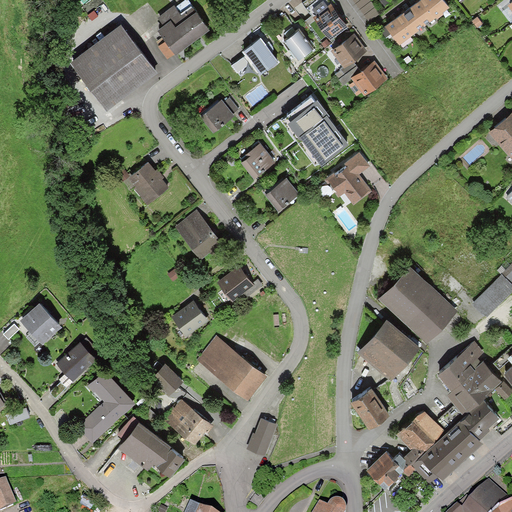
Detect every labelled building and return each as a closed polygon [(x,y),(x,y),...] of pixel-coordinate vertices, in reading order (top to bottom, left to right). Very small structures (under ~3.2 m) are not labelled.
[(168,60),(210,30),(187,0),(182,0),(158,17),(164,25),(158,29),(166,41),(158,46),(168,60)] [(311,13),(331,39),(348,26),(329,0),(311,13)] [(422,0),(411,9),(424,26),(435,18),(422,0)] [(442,0),(422,0),(435,18),(449,8),(442,0)] [(411,9),(398,18),(411,36),(424,26),(411,9)] [(387,26),(400,44),(411,36),(398,18),(387,26)] [(120,19),(69,57),(106,107),(157,69),(120,19)] [(299,30),(285,41),(299,59),(313,48),(299,30)] [(344,65),(367,50),(355,33),(333,49),(344,65)] [(261,38),(244,50),(246,54),(255,67),(260,73),(277,61),(261,38)] [(255,67),(246,54),(231,65),(241,77),(255,67)] [(364,94),(386,78),(375,62),(353,77),(364,94)] [(351,143),(312,92),(277,120),(314,170),(351,143)] [(202,114),(214,129),(234,114),(223,99),(202,114)] [(511,158),(511,111),(511,112),(489,132),(511,158)] [(254,175),(274,161),(260,141),(240,156),(254,175)] [(359,174),(370,165),(360,152),(324,179),(338,197),(344,193),(354,205),(372,191),(359,174)] [(128,176),(148,201),(168,185),(148,161),(128,176)] [(278,208),(299,192),(287,177),(266,192),(278,208)] [(196,209),(176,225),(202,256),(211,249),(215,253),(225,245),(196,209)] [(380,295),(427,341),(461,306),(414,260),(380,295)] [(511,262),(472,302),(485,315),(511,288),(511,262)] [(218,282),(232,301),(253,285),(239,266),(218,282)] [(170,276),(174,280),(179,276),(175,271),(170,276)] [(187,337),(209,321),(194,300),(172,316),(187,337)] [(42,341),(61,324),(41,301),(21,318),(42,341)] [(386,316),(358,349),(391,378),(420,345),(386,316)] [(247,398),(266,375),(217,336),(198,359),(247,398)] [(55,360),(73,379),(96,357),(79,339),(55,360)] [(473,342),(438,371),(469,408),(483,396),(504,379),(473,342)] [(150,378),(169,397),(183,382),(164,364),(150,378)] [(92,440),(134,402),(105,370),(89,384),(105,402),(78,425),(92,440)] [(505,398),(511,391),(511,389),(504,380),(496,387),(505,398)] [(372,385),(351,399),(370,427),(391,413),(372,385)] [(483,396),(411,461),(432,484),(504,419),(483,396)] [(197,443),(212,424),(179,398),(164,416),(197,443)] [(444,431),(425,408),(397,433),(416,455),(444,431)] [(260,417),(248,447),(264,454),(276,423),(260,417)] [(171,474),(186,456),(139,418),(119,444),(148,468),(154,461),(171,474)] [(387,449),(367,467),(386,488),(405,470),(408,474),(416,467),(401,451),(394,457),(387,449)] [(482,474),(444,511),(500,511),(503,510),(511,500),(482,474)] [(5,480),(0,482),(0,508),(14,503),(5,480)] [(265,497),(255,490),(248,499),(258,506),(265,497)] [(331,502),(328,507),(320,503),(314,511),(347,511),(347,507),(343,502),(337,500),(331,502)]
